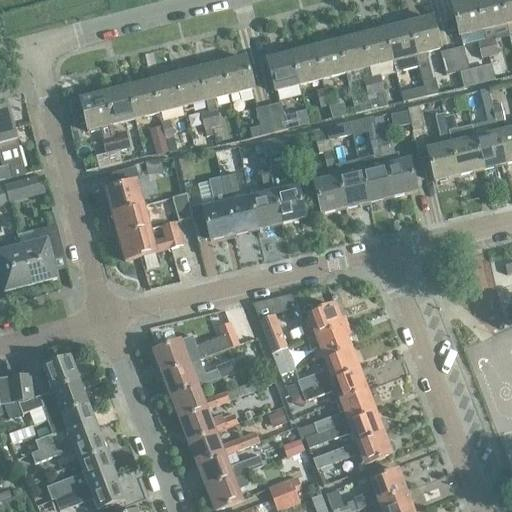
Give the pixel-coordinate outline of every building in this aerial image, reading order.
[(506,26),(499,0),(478,0),(475,1),(483,32),(485,42),(490,59),(498,57),(494,42),(494,40),(491,30),(506,26)] [(511,0),(499,0),(506,26),(511,24),(511,0)] [(483,32),(475,1),(451,7),(459,39),(460,38),(483,32)] [(408,26),(419,69),(423,84),(431,82),(426,64),(424,55),(440,51),(432,20),(408,26)] [(419,69),(408,26),(384,32),(392,63),(395,75),(419,69)] [(361,38),(369,69),(392,63),(384,32),(361,38)] [(369,69),(361,38),(337,44),(345,76),(369,69)] [(485,42),(477,44),(481,62),(490,59),(485,42)] [(345,76),(337,44),(314,50),(322,82),(345,76)] [(451,52),(457,75),(459,74),(460,79),(470,77),(468,72),(463,49),(451,52)] [(322,82),(314,50),(291,56),(299,88),(322,82)] [(446,78),(457,75),(451,52),(440,55),(446,78)] [(299,88),(291,56),(266,62),(275,94),(299,88)] [(245,60),(221,66),(229,97),(253,91),(245,60)] [(221,66),(197,72),(205,103),(207,112),(211,130),(215,148),(223,147),(221,139),(224,139),(214,101),(229,97),(221,66)] [(197,72),(174,78),(182,109),(205,103),(197,72)] [(371,79),(376,96),(379,110),(387,108),(384,94),(380,76),(371,79)] [(174,78),(150,84),(158,115),(182,109),(174,78)] [(376,96),(371,79),(363,81),(367,99),(376,96)] [(150,84),(127,90),(135,121),(158,115),(150,84)] [(324,91),(329,108),(337,106),(333,89),(324,91)] [(401,95),(403,104),(426,98),(424,89),(401,95)] [(127,90),(103,96),(111,127),(135,121),(127,90)] [(329,108),(324,91),(316,93),(321,110),(329,108)] [(87,133),(111,127),(103,96),(79,102),(87,133)] [(268,108),(275,135),(288,132),(281,105),(268,108)] [(491,108),(495,126),(504,124),(500,106),(491,108)] [(275,135),(268,108),(255,112),(260,128),(249,131),(252,141),(275,135)] [(423,130),(418,109),(407,112),(410,126),(412,133),(423,130)] [(211,130),(207,112),(200,114),(204,132),(211,130)] [(0,115),(0,153),(19,149),(9,113),(0,115)] [(458,178),(482,172),(474,141),(471,128),(456,132),(453,118),(444,120),(448,134),(451,146),(458,178)] [(165,141),(165,142),(166,142),(166,144),(175,142),(170,122),(161,124),(165,141)] [(496,169),(505,166),(497,135),(495,126),(495,123),(486,125),(471,128),(474,141),(482,172),(483,172),(484,176),(497,173),(496,169)] [(325,130),(326,131),(328,142),(351,137),(349,126),(349,125),(325,130)] [(328,142),(326,131),(313,134),(319,156),(322,155),(326,171),(326,172),(335,170),(334,168),(328,142)] [(511,131),(497,135),(505,166),(507,166),(507,169),(511,168),(511,131)] [(71,135),(74,145),(82,143),(79,133),(71,135)] [(122,134),(114,136),(118,153),(126,151),(122,134)] [(439,137),(442,148),(428,152),(426,152),(434,184),(458,178),(451,146),(448,134),(439,136),(440,136),(439,137)] [(121,165),(118,153),(114,136),(106,138),(110,155),(95,158),(99,171),(121,165)] [(366,137),(355,139),(358,158),(369,156),(366,137)] [(297,149),(296,144),(295,138),(262,145),(265,160),(283,155),(282,152),(297,149)] [(378,141),(392,200),(416,194),(409,162),(401,164),(398,154),(394,154),(394,152),(390,153),(387,139),(378,141)] [(156,157),(168,155),(165,142),(165,141),(152,144),(156,157)] [(358,162),(361,174),(368,205),(392,200),(378,141),(370,143),(374,159),(358,162)] [(264,187),(272,185),(265,161),(257,163),(264,187)] [(337,180),(344,211),(368,205),(361,174),(358,162),(334,168),(335,170),(337,179),(337,180)] [(2,169),(5,182),(12,180),(9,167),(2,169)] [(482,178),(484,188),(506,185),(504,174),(482,178)] [(257,232),(250,200),(242,202),(236,176),(220,180),(234,240),(236,240),(235,237),(257,232)] [(48,196),(45,181),(44,178),(28,182),(32,200),(48,196)] [(185,196),(191,220),(192,220),(198,244),(209,241),(210,243),(225,239),(226,242),(234,240),(220,180),(208,182),(208,184),(198,186),(202,207),(190,210),(186,196),(185,196)] [(337,180),(329,181),(313,185),(321,217),(344,211),(337,180)] [(0,184),(0,195),(1,199),(18,194),(14,181),(0,184)] [(105,192),(111,216),(142,208),(169,201),(166,192),(157,195),(157,194),(151,196),(150,194),(140,197),(136,184),(105,192)] [(273,195),(281,226),(305,220),(297,189),(273,195)] [(281,226),(273,195),(250,200),(257,232),(281,226)] [(191,220),(185,196),(172,200),(178,224),(191,220)] [(118,240),(149,231),(142,208),(111,216),(108,217),(106,221),(109,229),(112,231),(115,230),(118,240)] [(0,223),(0,232),(2,238),(13,236),(9,221),(0,223)] [(149,231),(118,240),(124,263),(183,248),(176,224),(161,228),(163,240),(152,243),(149,231)] [(37,246),(20,250),(30,288),(56,281),(51,260),(63,257),(56,228),(33,234),(37,246)] [(221,259),(296,242),(294,229),(218,245),(221,259)] [(30,288),(20,250),(4,254),(1,243),(0,242),(0,277),(5,295),(30,288)] [(504,275),(493,277),(496,297),(508,295),(504,275)] [(307,342),(343,329),(334,307),(307,318),(311,329),(303,331),(307,342)] [(271,356),(286,350),(282,339),(274,318),(259,324),(271,356)] [(158,366),(162,376),(187,367),(188,367),(238,348),(230,326),(218,331),(221,339),(183,354),(178,344),(153,353),(154,356),(152,357),(155,367),(158,366)] [(323,361),(351,350),(343,329),(307,342),(311,353),(319,350),(323,361)] [(280,377),(294,372),(291,364),(286,350),(271,356),(280,377)] [(351,350),(323,361),(324,364),(321,366),(324,373),(297,384),(298,385),(285,390),(289,399),(301,394),(359,372),(351,350)] [(51,394),(79,384),(70,360),(42,370),(51,394)] [(196,390),(220,381),(232,376),(228,367),(205,376),(204,372),(191,377),(188,367),(187,367),(162,376),(171,400),(196,390)] [(28,372),(33,397),(44,395),(38,370),(28,372)] [(339,404),(367,393),(359,372),(301,394),(305,404),(335,392),(339,404)] [(232,376),(220,381),(223,387),(239,381),(236,375),(232,376)] [(8,381),(12,406),(18,405),(19,406),(20,406),(27,404),(23,379),(8,381)] [(0,382),(0,407),(12,406),(8,381),(0,382)] [(196,390),(171,400),(180,422),(205,412),(263,391),(259,382),(201,403),(196,390)] [(60,418),(88,407),(79,384),(51,394),(60,418)] [(367,393),(339,404),(340,407),(337,408),(340,416),(313,426),(317,436),(375,414),(367,393)] [(20,406),(19,406),(22,417),(43,409),(39,399),(27,404),(20,406)] [(88,407),(60,418),(61,419),(48,424),(53,436),(34,443),(38,454),(97,431),(88,407)] [(205,412),(180,422),(189,445),(214,435),(214,436),(238,428),(234,416),(223,420),(222,417),(209,422),(205,412)] [(282,413),(268,418),(272,430),(287,424),(282,413)] [(356,447),(383,436),(383,434),(386,433),(387,430),(384,423),(381,422),(378,423),(375,414),(317,436),(305,441),(309,451),(351,435),(356,447)] [(9,423),(14,436),(27,431),(23,418),(9,423)] [(214,435),(189,445),(198,468),(223,458),(274,440),(270,430),(219,448),(214,436),(214,435)] [(30,439),(27,431),(8,438),(11,446),(30,439)] [(79,466),(106,455),(97,431),(38,454),(31,456),(35,466),(73,452),(79,466)] [(383,436),(356,447),(313,462),(317,472),(356,458),(359,466),(362,465),(364,468),(391,457),(391,456),(394,455),(395,452),(393,445),(390,443),(386,444),(383,436)] [(106,455),(79,466),(82,475),(45,489),(50,503),(55,501),(55,502),(115,479),(106,455)] [(223,458),(198,468),(206,490),(243,476),(263,469),(258,458),(227,470),(223,458)] [(359,511),(378,505),(405,494),(397,472),(369,483),(371,487),(368,488),(370,494),(353,501),(354,502),(347,505),(347,507),(335,511),(359,511)] [(243,476),(206,490),(211,501),(208,502),(212,511),(214,511),(219,511),(240,504),(236,493),(248,488),(243,476)] [(99,511),(124,502),(115,479),(55,502),(58,511),(63,511),(92,501),(96,511),(99,511)] [(273,502),(293,494),(301,491),(297,480),(268,491),(273,502)] [(0,506),(25,495),(24,494),(8,501),(5,494),(0,496),(0,506)] [(293,494),(273,502),(276,511),(281,511),(298,506),(293,494)] [(380,511),(412,511),(405,494),(378,505),(380,511)] [(25,495),(0,506),(0,511),(4,511),(28,502),(25,495)]
